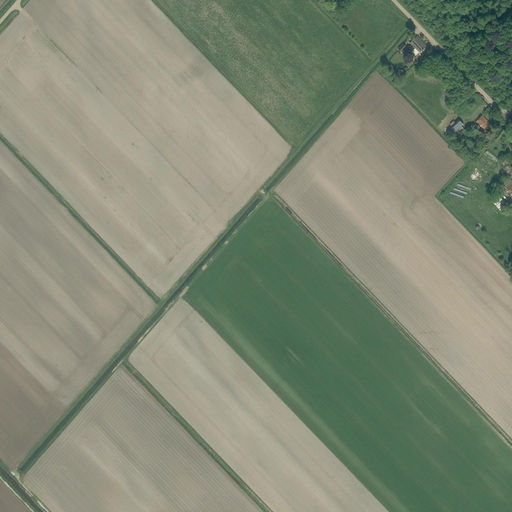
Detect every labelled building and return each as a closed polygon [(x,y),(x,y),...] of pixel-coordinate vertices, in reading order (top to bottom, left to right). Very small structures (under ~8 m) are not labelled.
[(380,14),(389,23),(396,17),(392,14),(391,15),(386,9),(380,14)] [(381,45),(395,30),(391,25),(376,39),(381,45)] [(425,45),(417,36),(410,43),(419,53),(425,48),(424,46),(425,45)] [(401,52),(407,47),(403,43),(398,49),(401,52)] [(488,125),(490,124),(482,116),(476,122),(481,127),(481,128),(485,132),(490,127),(488,125)] [(452,135),(453,135),(457,130),(464,124),(459,119),(447,130),(452,135)] [(457,130),(453,135),(455,138),(460,142),(464,138),(457,130)] [(501,211),(507,205),(501,198),(494,204),(501,211)]
